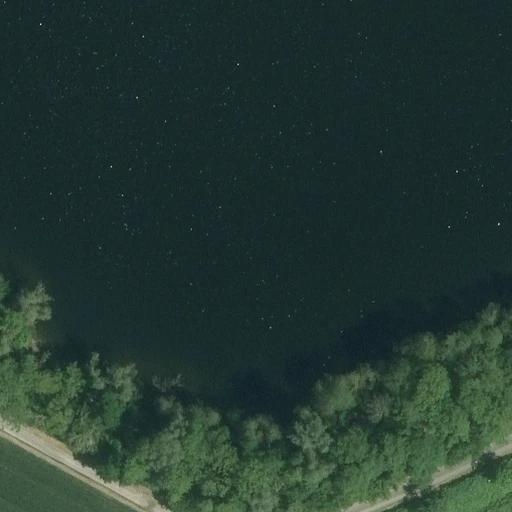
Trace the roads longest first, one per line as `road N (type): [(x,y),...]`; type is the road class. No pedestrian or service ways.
road 1 (unclassified): [(0,421),(165,511)]
road 2 (unclassified): [(360,511),(511,441)]
